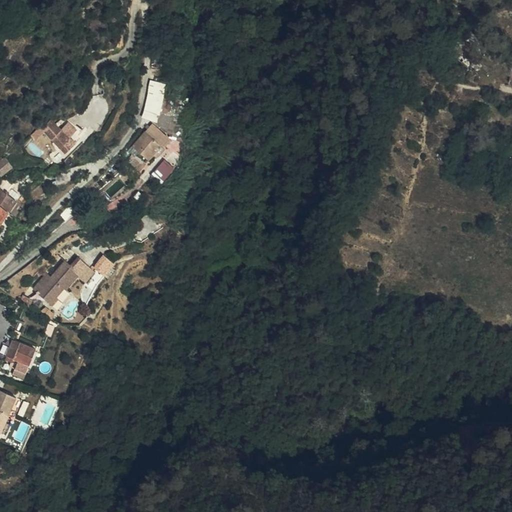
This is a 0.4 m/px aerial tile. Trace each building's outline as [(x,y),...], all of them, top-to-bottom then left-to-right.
[(181,120),(167,109),(157,120),(174,136),(181,120)] [(76,132),(80,127),(74,123),(69,126),(73,129),(76,132)] [(57,125),(48,135),(49,136),(71,157),(77,150),(75,147),(78,143),(75,140),(74,141),(73,141),(68,135),(57,125)] [(87,133),(80,127),(76,132),(75,134),(78,136),(82,140),(87,133)] [(76,132),(73,129),(68,135),(73,141),(78,136),(75,134),(76,132)] [(44,131),(36,140),(41,145),(49,136),(48,135),(44,131)] [(154,141),(149,137),(136,151),(140,155),(131,165),(142,175),(159,157),(162,159),(168,153),(166,152),(174,142),(163,132),(154,141)] [(78,143),(75,147),(77,150),(84,142),(82,140),(78,143)] [(12,166),(5,157),(0,160),(0,171),(2,174),(12,166)] [(166,158),(154,172),(165,181),(177,168),(166,158)] [(54,160),(50,164),(55,170),(60,165),(54,160)] [(1,190),(0,190),(0,204),(10,212),(17,202),(1,190)] [(0,204),(0,227),(1,224),(10,212),(0,204)] [(84,260),(106,274),(109,270),(90,254),(84,260)] [(99,282),(106,274),(84,260),(82,263),(76,259),(54,285),(52,281),(45,289),(65,305),(70,299),(68,297),(76,288),(79,289),(91,275),(99,282)] [(21,303),(32,308),(35,301),(24,296),(21,303)] [(52,316),(63,321),(66,315),(57,310),(52,316)] [(27,373),(37,347),(13,338),(5,358),(17,363),(15,368),(27,373)] [(27,373),(15,368),(12,374),(25,378),(27,373)] [(9,416),(18,396),(0,389),(0,433),(1,434),(9,416)] [(18,396),(9,416),(15,418),(23,398),(18,396)] [(9,416),(1,434),(7,436),(15,418),(9,416)]
